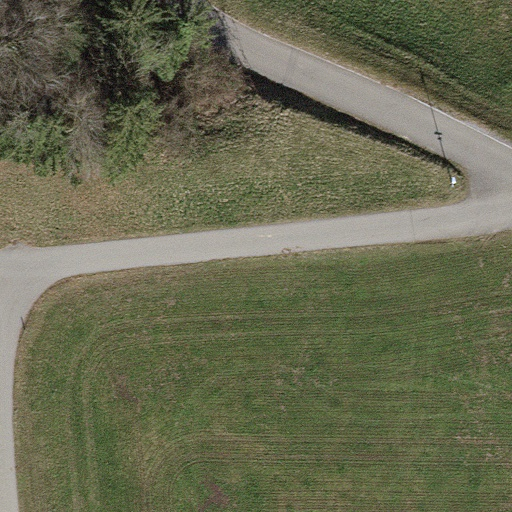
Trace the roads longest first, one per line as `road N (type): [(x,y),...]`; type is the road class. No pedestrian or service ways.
road 1 (unclassified): [(17,295),(37,275),(72,261),(511,213)]
road 2 (track): [(173,0),(239,47),(511,169)]
